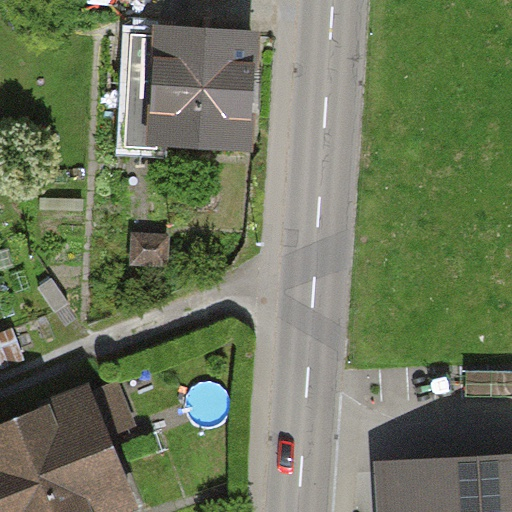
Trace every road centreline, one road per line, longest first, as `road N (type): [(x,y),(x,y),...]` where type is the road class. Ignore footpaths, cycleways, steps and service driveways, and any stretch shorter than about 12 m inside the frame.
road 1 (secondary): [(335,0),(300,511)]
road 2 (track): [(305,444),(511,439)]
